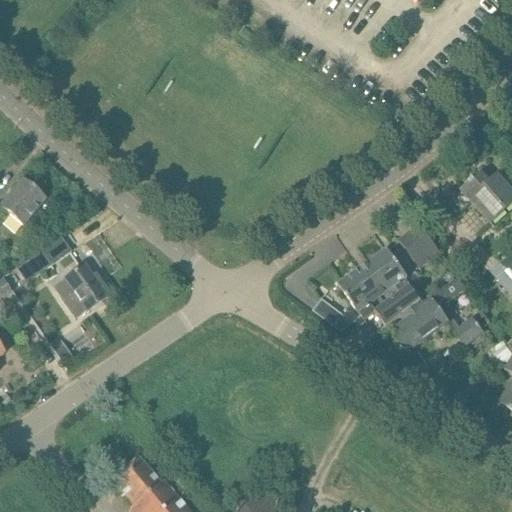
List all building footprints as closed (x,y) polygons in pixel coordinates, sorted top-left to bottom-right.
[(511,214),(511,193),(498,178),(489,186),(482,178),(475,183),(474,182),(469,186),(470,187),(454,201),(462,211),(472,203),(494,230),(511,214)] [(21,228),(44,202),(22,183),(0,208),(0,209),(8,217),(19,226),(21,228)] [(440,254),(433,244),(421,228),(400,244),(419,269),(440,254)] [(35,278),(55,264),(72,253),(61,238),(25,263),(35,278)] [(409,281),(400,268),(388,252),(362,271),(381,299),(386,305),(375,313),(376,314),(387,329),(402,318),(402,319),(421,306),(406,284),(409,281)] [(492,273),(496,279),(511,297),(511,260),(510,258),(492,273)] [(109,295),(102,286),(100,283),(97,286),(84,267),(63,282),(52,290),(75,323),(91,311),(93,312),(101,306),(100,305),(110,298),(109,295)] [(381,299),(362,271),(339,287),(359,315),(360,314),(365,322),(376,314),(375,313),(386,305),(381,299)] [(447,324),(435,307),(444,301),(446,305),(467,291),(459,279),(429,299),(433,305),(424,311),(421,306),(402,319),(405,324),(400,328),(401,330),(399,332),(396,337),(397,342),(401,347),(405,349),(411,349),(413,347),(414,349),(447,324)] [(0,285),(0,299),(10,293),(3,283),(0,285)] [(350,328),(342,317),(334,327),(333,326),(332,327),(342,334),(350,328)] [(474,320),(454,334),(464,349),(484,334),(474,320)] [(511,413),(511,359),(504,371),(511,375),(511,385),(500,406),(511,413)] [(188,511),(163,482),(159,485),(138,461),(112,483),(137,511),(188,511)] [(234,506),(234,511),(276,511),(273,498),(234,506)]
